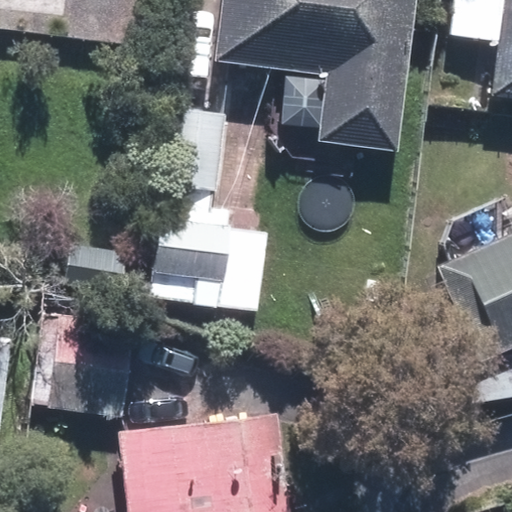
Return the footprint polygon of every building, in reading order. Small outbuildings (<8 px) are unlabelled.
[(202,0),(199,69),(304,75),(299,151),(384,156),(392,0),(202,0)] [(480,45),(485,0),(437,0),(433,40),(480,45)] [(511,0),(485,0),(480,45),(473,102),(511,106),(511,0)] [(185,113),(155,110),(133,304),(243,317),(252,237),(210,232),(213,210),(201,209),(211,116),(185,113)] [(411,273),(453,369),(511,343),(511,229),(494,237),(411,273)] [(107,250),(59,248),(57,294),(105,296),(107,250)] [(117,326),(29,321),(24,412),(112,417),(117,326)] [(276,511),(265,414),(98,434),(107,511),(276,511)] [(511,446),(440,465),(448,496),(511,480),(511,446)]
